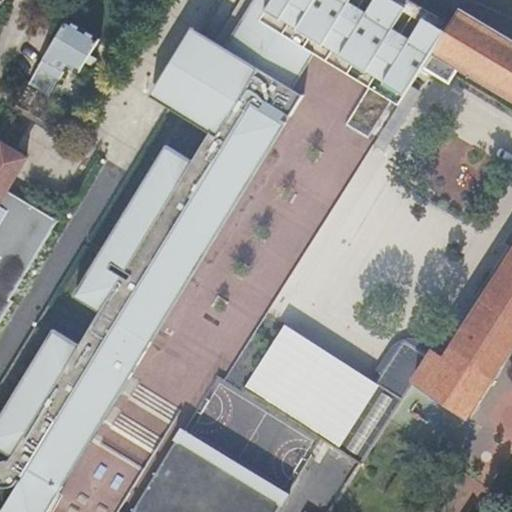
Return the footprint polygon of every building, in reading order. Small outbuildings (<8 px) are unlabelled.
[(445,32),(449,24),(420,7),(409,0),(244,0),(218,44),(215,42),(199,32),(197,31),(156,97),(170,106),(212,131),(193,161),(167,145),(103,249),(100,254),(75,296),(101,311),(81,345),(54,329),(0,417),(0,448),(12,456),(11,458),(10,460),(8,460),(7,460),(5,460),(4,460),(3,460),(1,461),(0,461),(0,485),(0,486),(2,487),(4,487),(5,487),(7,487),(10,487),(12,486),(14,485),(17,482),(19,480),(21,481),(1,511),(275,511),(280,504),(282,505),(290,493),(288,492),(185,429),(182,427),(174,439),(176,440),(156,472),(154,471),(153,473),(155,474),(134,508),(133,507),(131,509),(133,510),(131,511),(121,511),(119,510),(130,492),(134,487),(181,410),(130,378),(131,376),(291,115),(302,97),(290,89),(313,52),(316,48),(402,101),(445,32)] [(240,0),(215,42),(218,44),(244,0),(240,0)] [(458,11),(457,13),(424,69),(449,85),(459,69),(466,72),(491,31),(458,11)] [(67,19),(28,84),(48,96),(67,65),(80,72),(100,38),(67,19)] [(511,43),(491,31),(466,72),(511,101),(511,254),(448,355),(428,342),(427,341),(425,342),(424,342),(423,342),(422,343),(401,374),(414,383),(438,399),(466,418),(511,348),(511,43)] [(0,321),(9,307),(12,302),(9,300),(18,285),(58,221),(6,190),(25,159),(0,144),(0,321)]
